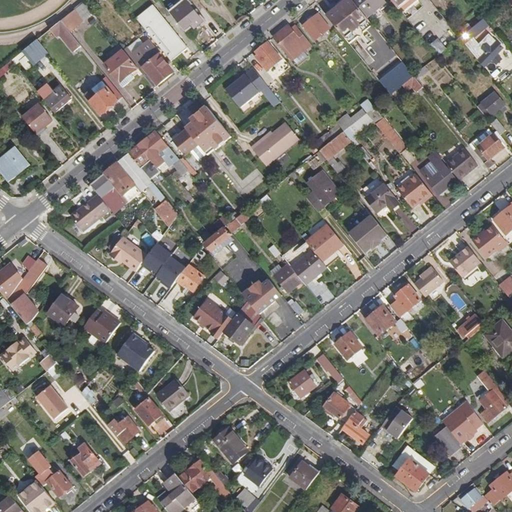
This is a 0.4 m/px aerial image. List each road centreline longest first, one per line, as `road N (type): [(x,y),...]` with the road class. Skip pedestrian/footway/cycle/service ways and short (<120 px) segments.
road 1 (secondary): [(21,219),(291,0)]
road 2 (residential): [(511,173),(246,386)]
road 3 (residential): [(246,386),(21,219)]
road 4 (residential): [(412,511),(246,386)]
road 5 (residential): [(93,511),(246,386)]
